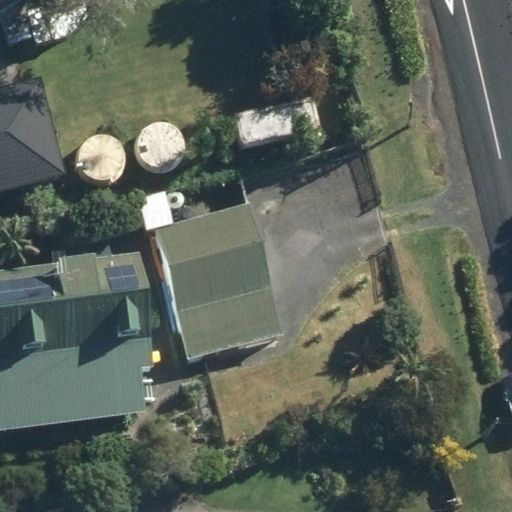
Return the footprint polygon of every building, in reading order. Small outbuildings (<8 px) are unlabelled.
[(66,135),(132,124),(127,87),(60,99),(66,135)] [(0,213),(59,197),(31,97),(0,105),(0,213)] [(232,186),(200,198),(207,216),(239,204),(232,186)] [(140,212),(145,243),(169,237),(163,208),(140,212)] [(245,223),(156,245),(187,372),(277,351),(245,223)] [(0,403),(151,388),(139,274),(93,279),(94,289),(53,294),(52,284),(0,289),(0,403)]
